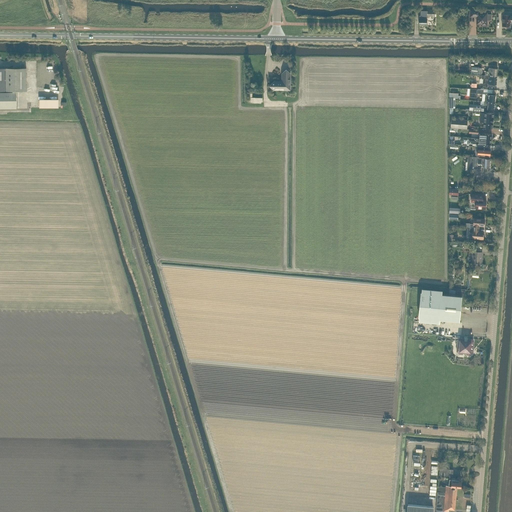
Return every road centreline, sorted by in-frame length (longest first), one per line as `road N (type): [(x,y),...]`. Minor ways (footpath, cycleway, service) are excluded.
road 1 (unclassified): [(480,511),(511,119)]
road 2 (tertiary): [(0,34),(277,38)]
road 3 (tertiary): [(277,38),(474,41)]
